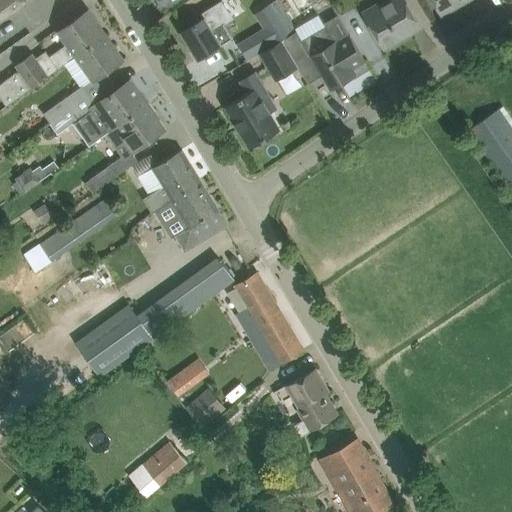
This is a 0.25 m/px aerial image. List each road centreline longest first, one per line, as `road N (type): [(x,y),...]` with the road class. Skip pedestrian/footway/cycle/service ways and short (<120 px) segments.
road 1 (unclassified): [(425,511),(246,201)]
road 2 (residential): [(246,201),(511,19)]
road 3 (unclassified): [(246,201),(124,0)]
